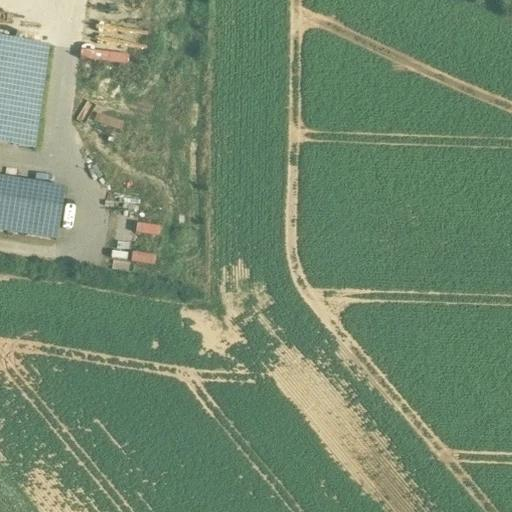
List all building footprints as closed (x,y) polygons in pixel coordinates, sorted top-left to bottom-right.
[(48,47),(0,40),(0,142),(34,147),(48,47)] [(79,49),(78,59),(127,64),(128,53),(79,49)] [(65,189),(0,178),(0,219),(58,229),(65,189)] [(158,235),(160,226),(135,222),(134,231),(158,235)] [(148,252),(151,236),(133,234),(131,250),(148,252)] [(129,251),(128,262),(151,264),(153,254),(129,251)]
